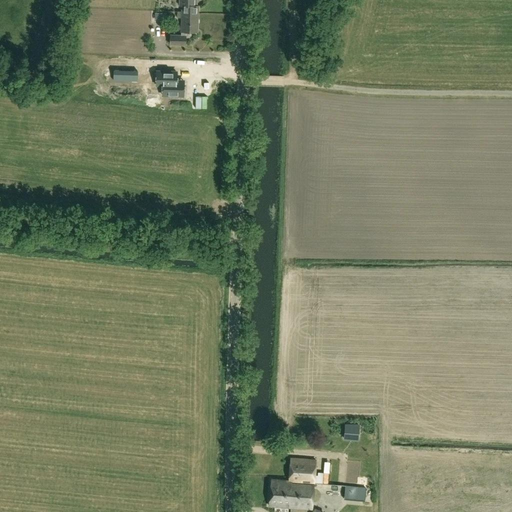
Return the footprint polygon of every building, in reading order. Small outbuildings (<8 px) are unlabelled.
[(179,0),(180,6),(182,6),(182,12),(189,13),(198,14),(198,6),(196,6),(195,0),(179,0)] [(182,12),(177,12),(177,18),(182,18),(181,36),(170,35),(170,44),(185,45),(186,32),(197,32),(198,14),(189,13),(182,12)] [(163,85),(162,95),(183,96),(184,84),(184,82),(184,81),(183,81),(176,81),(176,72),(163,72),(163,85)] [(358,426),(345,425),(345,435),(358,435),(358,426)] [(311,509),(315,460),(290,459),(289,481),(271,479),(269,506),(311,509)] [(347,463),(345,481),(357,482),(359,464),(347,463)] [(341,494),(332,492),(330,501),(339,503),(341,494)]
